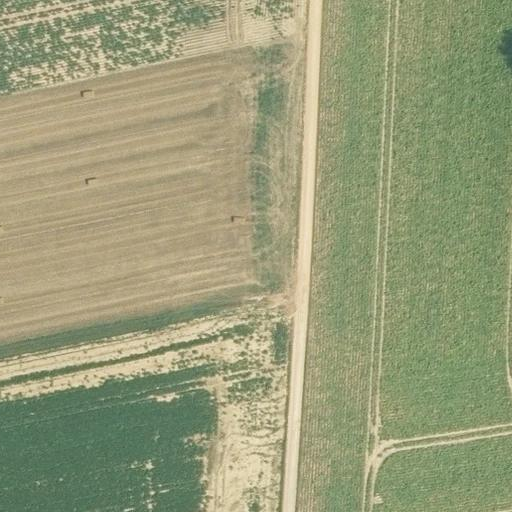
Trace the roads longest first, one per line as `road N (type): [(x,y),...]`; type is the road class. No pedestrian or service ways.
road 1 (track): [(290,511),(316,0)]
road 2 (track): [(0,352),(235,302),(303,299)]
